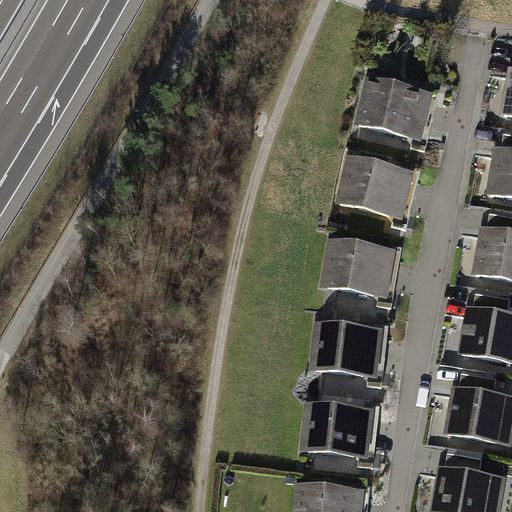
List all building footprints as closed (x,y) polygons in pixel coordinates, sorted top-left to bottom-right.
[(511,68),(508,68),(501,114),(511,116),(511,68)] [(438,94),(367,76),(354,128),(425,146),(438,94)] [(511,136),(504,135),(503,146),(511,147),(511,136)] [(511,151),(494,148),(486,194),(511,198),(511,151)] [(422,172),(347,153),(333,209),(407,228),(422,172)] [(511,219),(490,215),(488,226),(511,230),(511,219)] [(511,233),(481,227),(473,274),(511,280),(511,233)] [(403,253),(330,237),(319,289),(392,305),(403,253)] [(509,302),(476,296),(474,307),(508,312),(509,302)] [(511,315),(467,308),(458,354),(511,363),(511,315)] [(389,330),(316,322),(310,371),(383,379),(389,330)] [(495,382),(461,376),(460,387),(493,393),(495,382)] [(511,442),(511,398),(452,387),(443,433),(511,446),(511,442)] [(378,409),(305,401),(299,455),(372,463),(378,409)] [(481,461),(447,455),(445,466),(479,472),(481,461)] [(504,511),(511,480),(439,466),(430,511),(504,511)] [(365,511),(367,490),(296,483),(293,511),(365,511)]
